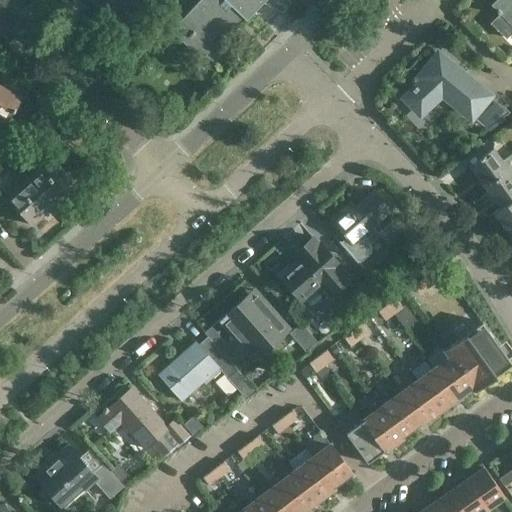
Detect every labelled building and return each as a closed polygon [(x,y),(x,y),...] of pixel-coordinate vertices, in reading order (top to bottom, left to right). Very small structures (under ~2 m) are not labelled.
[(89,0),(99,9),(108,0),(89,0)] [(108,0),(99,9),(118,27),(144,0),(108,0)] [(199,0),(173,29),(204,57),(208,53),(213,59),(221,63),(231,43),(224,36),(246,14),(250,17),(266,1),(284,10),(292,0),(199,0)] [(511,0),(497,0),(491,7),(495,11),(493,12),(497,16),(490,24),(504,39),(511,31),(511,0)] [(405,98),(419,113),(441,93),(486,129),(508,112),(437,55),(426,69),(431,73),(405,98)] [(21,97),(0,84),(0,119),(5,123),(21,97)] [(22,124),(36,139),(53,123),(40,109),(22,124)] [(468,165),(484,187),(508,169),(511,166),(511,153),(502,161),(492,147),(468,165)] [(50,157),(28,176),(53,205),(75,185),(50,157)] [(484,187),(500,208),(511,199),(511,173),(510,171),(508,169),(484,187)] [(53,205),(28,176),(6,196),(31,224),(53,205)] [(338,246),(356,266),(357,265),(358,266),(369,257),(369,244),(364,238),(374,230),(369,225),(387,209),(372,192),(351,211),(347,207),(333,220),(348,237),(338,246)] [(493,213),(508,234),(511,231),(511,199),(500,208),(493,213)] [(377,234),(386,245),(404,229),(395,218),(377,234)] [(349,278),(313,237),(301,248),(306,254),(301,259),(300,258),(296,263),(296,264),(282,277),(302,300),(320,284),(330,295),(349,278)] [(425,265),(432,274),(441,267),(434,258),(425,265)] [(421,279),(427,287),(436,281),(429,272),(421,279)] [(427,287),(421,279),(412,285),(418,294),(427,287)] [(215,322),(218,324),(248,358),(258,350),(260,353),(288,327),(265,301),(259,307),(248,294),(225,314),(224,313),(215,322)] [(386,304),(393,313),(401,307),(395,298),(386,304)] [(393,313),(386,304),(377,311),(384,320),(393,313)] [(444,349),(450,356),(471,386),(481,379),(485,383),(511,364),(481,322),(444,349)] [(289,334),(304,350),(315,340),(300,323),(289,334)] [(351,330),(358,339),(367,333),(360,324),(351,330)] [(358,339),(351,330),(343,337),(349,346),(358,339)] [(218,373),(215,369),(218,367),(195,341),(158,374),(181,399),(202,381),(205,384),(218,373)] [(317,356),(324,365),(332,358),(326,350),(317,356)] [(323,365),(317,356),(308,363),(315,372),(323,365)] [(450,356),(432,369),(454,399),(471,386),(450,356)] [(454,399),(432,369),(415,382),(436,412),(454,399)] [(254,390),(237,371),(227,379),(245,398),(254,390)] [(397,395),(419,424),(436,412),(415,382),(397,395)] [(162,456),(163,457),(178,444),(179,445),(190,435),(173,417),(165,425),(131,387),(98,417),(110,430),(120,421),(128,430),(146,449),(152,444),(162,456)] [(380,408),(401,437),(419,424),(397,395),(380,408)] [(280,416),(287,425),(297,417),(291,408),(280,416)] [(362,420),(384,450),(401,437),(380,408),(362,420)] [(287,425),(280,416),(270,424),(277,433),(287,425)] [(384,450),(362,420),(345,433),(367,463),(384,450)] [(246,442),(252,451),(263,443),(256,434),(246,442)] [(252,451),(246,442),(235,450),(242,459),(252,451)] [(312,457),(334,487),(352,473),(329,444),(312,457)] [(123,485),(109,468),(89,446),(77,457),(66,445),(34,474),(63,507),(94,479),(110,497),(123,485)] [(511,469),(498,479),(501,482),(511,474),(511,449),(511,451),(511,452),(511,469)] [(294,470),(316,500),(334,487),(312,457),(294,470)] [(212,469),(218,476),(228,469),(222,461),(212,469)] [(463,476),(462,477),(486,510),(504,497),(481,463),(472,470),(474,473),(465,479),(463,476)] [(218,476),(212,469),(202,477),(207,484),(218,476)] [(277,483),(298,511),(300,511),(316,500),(294,470),(277,483)] [(511,480),(511,474),(501,482),(504,486),(511,480)] [(446,488),(445,489),(460,511),(482,511),(486,510),(462,477),(454,482),(456,485),(448,491),(446,488)] [(260,496),(271,511),(298,511),(277,483),(260,496)] [(428,500),(427,501),(434,511),(460,511),(445,489),(436,495),(438,497),(430,503),(428,500)] [(243,509),(244,511),(271,511),(260,496),(243,509)] [(434,511),(427,501),(419,507),(420,509),(416,511),(434,511)] [(10,511),(2,503),(0,504),(0,511),(10,511)]
